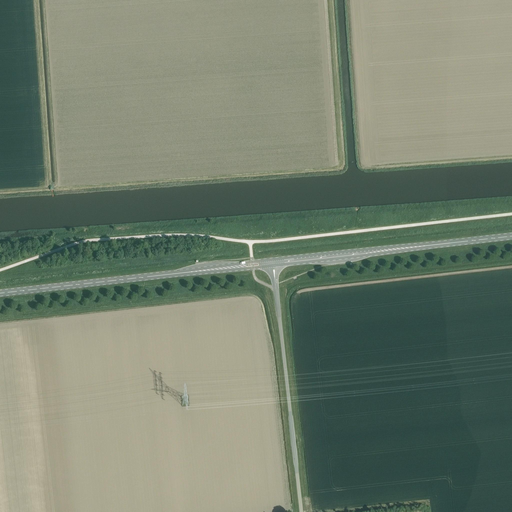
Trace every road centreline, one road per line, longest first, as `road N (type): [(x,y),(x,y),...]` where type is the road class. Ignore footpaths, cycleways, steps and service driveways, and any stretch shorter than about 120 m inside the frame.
road 1 (unclassified): [(299,511),(272,263)]
road 2 (primary): [(272,263),(511,236)]
road 3 (primary): [(0,290),(239,266)]
